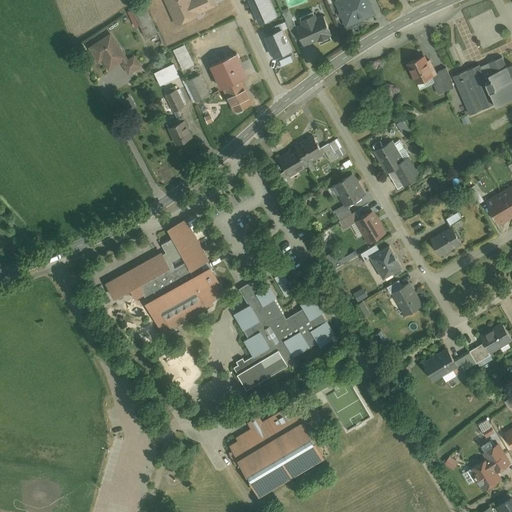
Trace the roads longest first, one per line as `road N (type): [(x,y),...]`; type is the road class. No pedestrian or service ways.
road 1 (tertiary): [(288,103),(163,206),(0,277)]
road 2 (residential): [(313,84),(431,283)]
road 3 (tertiary): [(457,0),(382,36),(313,84)]
